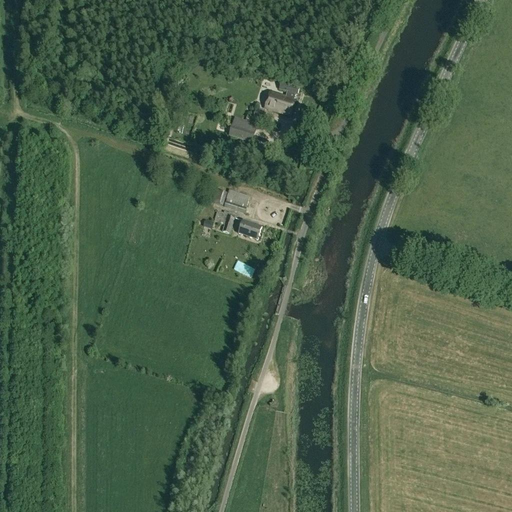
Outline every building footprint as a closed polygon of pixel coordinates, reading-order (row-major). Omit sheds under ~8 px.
[(294,100),(296,95),(297,96),(299,89),(289,86),(285,97),(270,93),(265,109),(291,117),(296,101),(294,100)] [(266,114),(256,111),(253,118),(264,122),(266,114)] [(258,125),(235,118),(229,136),(253,143),(258,125)] [(223,207),(227,194),(217,191),(216,195),(213,204),(223,207)] [(250,197),(230,191),(224,207),(245,213),(250,197)] [(230,234),(236,215),(224,212),(224,213),(218,212),(216,219),(222,220),(223,217),(227,218),(223,232),(230,234)] [(243,220),(239,234),(258,240),(262,227),(243,220)] [(213,224),(205,222),(203,227),(211,230),(213,224)] [(242,255),(238,262),(255,270),(258,264),(242,255)]
